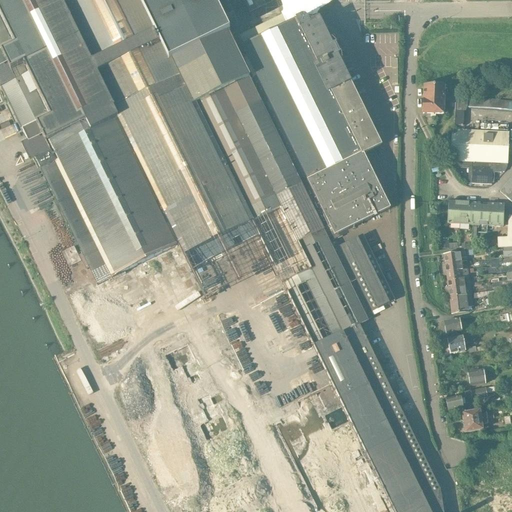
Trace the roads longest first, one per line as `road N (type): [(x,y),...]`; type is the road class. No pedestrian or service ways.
road 1 (residential): [(451,454),(439,436),(411,281),(410,10)]
road 2 (unknown): [(408,120),(454,190),(484,195),(511,170)]
